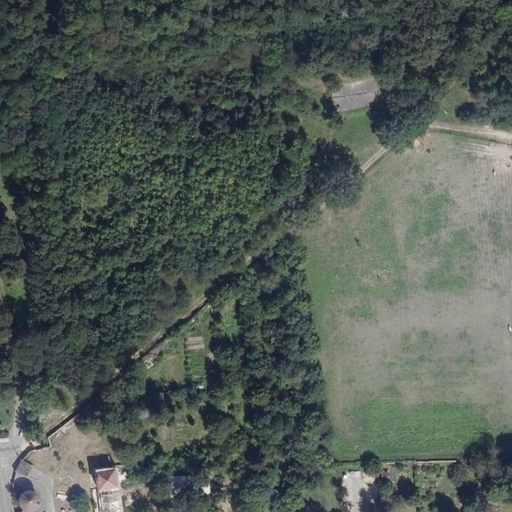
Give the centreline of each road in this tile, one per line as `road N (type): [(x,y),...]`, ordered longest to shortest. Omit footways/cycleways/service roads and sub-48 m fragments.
road 1 (track): [(390,145),(0,464)]
road 2 (track): [(415,126),(493,30),(495,0)]
road 3 (track): [(511,136),(415,126),(390,145)]
